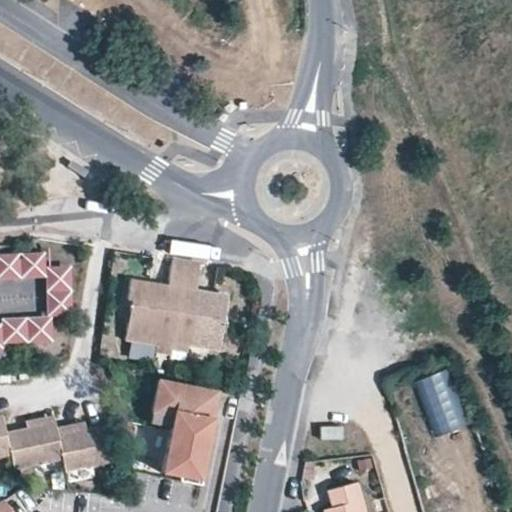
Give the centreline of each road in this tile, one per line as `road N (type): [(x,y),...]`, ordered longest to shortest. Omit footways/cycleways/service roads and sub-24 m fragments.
road 1 (residential): [(306,265),(310,294),(266,511)]
road 2 (residential): [(188,191),(0,81)]
